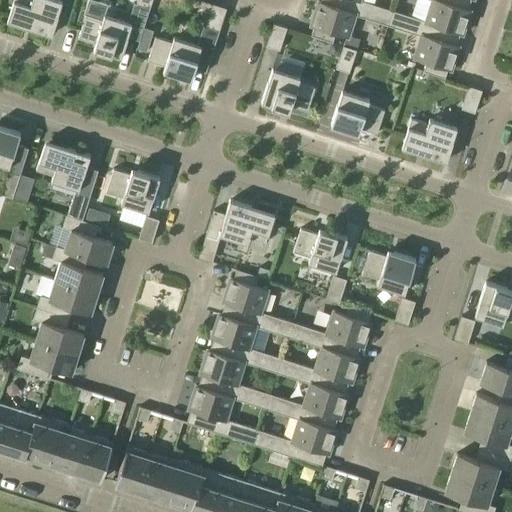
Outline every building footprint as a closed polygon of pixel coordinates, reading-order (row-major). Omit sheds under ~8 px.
[(13,0),(7,21),(52,35),(62,1),(60,0),(13,0)] [(150,8),(152,0),(137,0),(137,4),(150,8)] [(393,10),(361,0),(360,0),(360,1),(357,0),(321,0),(321,1),(318,0),(310,25),(314,26),(311,35),(332,41),(335,33),(348,37),(355,14),(388,25),(393,10)] [(431,0),(425,21),(425,22),(460,33),(463,34),(471,9),(468,8),(470,0),(431,0)] [(227,8),(213,3),(206,25),(206,26),(219,30),(227,8)] [(425,22),(425,21),(393,10),(388,25),(420,35),(413,58),(426,62),(423,71),(445,77),(448,68),(451,70),(459,45),(456,44),(460,33),(425,22)] [(93,48),(99,50),(121,57),(132,23),(104,14),(103,19),(86,14),(78,38),(95,43),(93,48)] [(280,50),(287,27),(274,23),(266,46),(280,50)] [(204,24),(198,44),(174,36),(172,42),(155,36),(148,60),(165,65),(163,71),(169,73),(191,80),(195,67),(206,71),(219,30),(206,26),(206,25),(204,24)] [(343,45),(336,68),(349,72),(357,49),(343,45)] [(289,111),(291,106),(307,111),(315,87),(298,82),(300,77),(273,68),(268,82),(268,81),(261,102),(289,111)] [(482,89),(469,85),(461,108),(475,112),(482,89)] [(359,133),(360,128),(377,133),(385,110),(368,104),(369,99),(342,90),(338,104),(337,104),(331,124),(359,133)] [(402,147),(425,154),(446,161),(453,141),(452,141),(457,127),(429,118),(428,124),(411,118),(402,147)] [(0,126),(0,163),(9,167),(21,133),(0,126)] [(45,141),(36,170),(53,175),(51,180),(79,189),(90,155),(45,141)] [(132,168),(130,173),(113,168),(106,192),(123,197),(121,202),(148,211),(160,177),(132,168)] [(0,193),(13,197),(20,174),(7,170),(0,191),(0,193)] [(69,215),(83,219),(90,197),(76,192),(69,215)] [(265,243),(273,219),(275,214),(230,199),(226,213),(214,209),(199,257),(212,261),(221,234),(247,243),(249,237),(265,243)] [(71,229),(65,248),(89,256),(107,262),(113,242),(95,236),(99,226),(105,228),(106,227),(66,214),(62,227),(71,229)] [(152,242),(159,219),(146,215),(139,237),(152,242)] [(319,228),(318,233),(301,228),(293,252),(310,257),(308,262),(336,271),(340,257),(341,257),(347,237),(319,228)] [(48,243),(45,241),(41,254),(52,258),(56,245),(48,243)] [(12,250),(23,254),(26,246),(14,243),(12,250)] [(82,254),(89,256),(65,248),(56,245),(52,258),(61,261),(55,279),(97,292),(103,273),(79,265),(82,254)] [(388,250),(386,255),(369,250),(362,273),(379,279),(377,284),(404,293),(409,279),(416,259),(388,250)] [(289,336),(293,321),(261,311),(268,289),(255,284),(258,275),(237,269),(234,277),(230,276),(222,301),(231,304),(227,315),(221,313),(221,314),(256,325),(256,326),(289,336)] [(347,279),(333,274),(326,297),(339,301),(347,279)] [(135,302),(174,314),(182,289),(143,277),(135,302)] [(41,295),(37,307),(70,317),(70,316),(63,314),(66,304),(91,311),(97,292),(55,279),(49,297),(41,295)] [(511,294),(511,289),(507,288),(486,281),(479,301),(480,302),(475,315),(503,324),(504,319),(511,321),(511,295),(511,294)] [(415,301),(402,296),(395,319),(408,324),(415,301)] [(293,321),(289,336),(321,347),(321,346),(357,357),(357,356),(351,355),(355,343),(363,346),(371,322),(367,320),(370,311),(349,305),(346,314),(333,309),(326,332),(293,321)] [(41,321),(36,339),(78,353),(84,334),(59,326),(63,315),(69,318),(70,317),(37,307),(33,319),(41,321)] [(277,372),(282,357),(250,347),(256,326),(256,325),(221,314),(221,313),(219,312),(211,337),(219,340),(215,351),(210,349),(210,350),(245,361),(245,362),(277,372)] [(454,338),(468,342),(475,320),(462,315),(454,338)] [(71,372),(78,353),(36,339),(30,358),(21,355),(17,368),(50,378),(54,366),(71,372)] [(277,372),(310,383),(310,382),(345,393),(345,392),(340,390),(343,379),(352,382),(360,357),(357,356),(357,357),(321,346),(321,347),(314,368),(282,357),(277,372)] [(204,386),(199,385),(198,385),(233,397),(266,408),(270,393),(238,383),(245,362),(245,361),(210,350),(210,349),(207,348),(199,373),(208,375),(204,386)] [(511,390),(511,356),(508,355),(507,356),(511,357),(511,364),(511,369),(486,361),(480,381),(504,388),(511,390)] [(310,382),(310,383),(303,404),(270,393),(266,408),(298,418),(298,417),(334,429),(334,428),(328,426),(332,415),(340,418),(348,393),(345,392),(345,393),(310,382)] [(192,422),(187,421),(187,422),(254,444),(259,429),(226,418),(233,397),(198,385),(199,385),(196,384),(188,408),(196,411),(192,422)] [(470,411),(511,424),(511,390),(504,388),(501,400),(476,392),(470,411)] [(88,403),(92,392),(82,389),(78,399),(88,403)] [(111,410),(121,413),(124,402),(114,399),(111,410)] [(0,447),(24,456),(37,414),(0,402),(0,447)] [(147,421),(150,410),(140,407),(137,418),(147,421)] [(478,447),(511,458),(511,454),(511,444),(506,443),(511,425),(511,424),(470,411),(464,430),(488,438),(485,449),(478,447)] [(57,466),(70,424),(37,414),(24,456),(57,466)] [(259,429),(254,444),(322,465),(322,464),(317,462),(320,451),(329,454),(337,429),(334,428),(334,429),(298,417),(298,418),(292,439),(259,429)] [(180,432),(183,421),(173,418),(170,429),(180,432)] [(79,473),(91,434),(70,428),(71,425),(70,424),(57,466),(79,473)] [(113,441),(112,441),(91,434),(79,473),(101,480),(113,441)] [(150,453),(128,446),(127,446),(115,484),(137,492),(150,453)] [(451,472),(493,485),(499,467),(507,470),(511,458),(478,447),(478,448),(485,450),(481,461),(457,453),(451,472)] [(159,499),(172,457),(171,457),(170,460),(150,453),(137,492),(159,499)] [(191,509),(205,467),(172,457),(159,499),(191,509)] [(332,480),(335,469),(325,466),(322,477),(332,480)] [(200,511),(232,511),(243,479),(205,467),(191,509),(200,511)] [(487,503),(493,485),(451,472),(445,491),(462,496),(459,509),(469,511),(493,511),(495,506),(487,503)] [(355,488),(364,491),(368,480),(358,477),(355,488)] [(274,511),(281,492),(243,479),(232,511),(274,511)] [(391,499),(394,488),(384,485),(380,496),(391,499)] [(310,511),(314,502),(281,492),(274,511),(310,511)] [(423,510),(427,499),(417,496),(413,506),(423,510)] [(334,511),(313,505),(314,502),(310,511),(334,511)]
